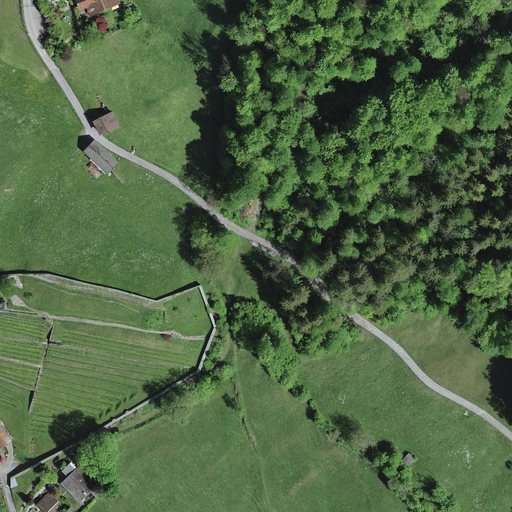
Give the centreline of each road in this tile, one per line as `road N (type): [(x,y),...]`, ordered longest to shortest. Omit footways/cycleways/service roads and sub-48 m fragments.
road 1 (track): [(511,435),(434,382),(298,266),(95,134),(50,65)]
road 2 (track): [(299,347),(280,307),(221,254),(221,217)]
